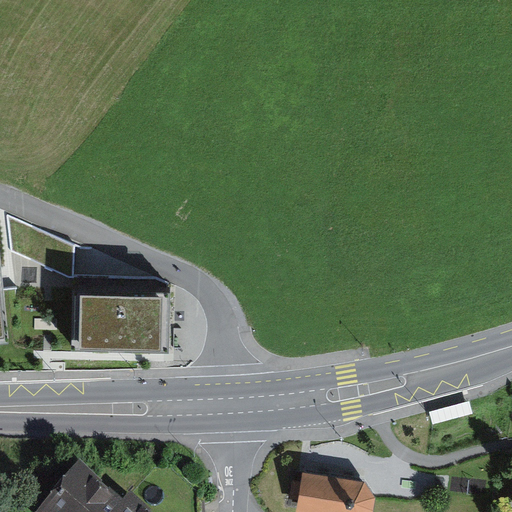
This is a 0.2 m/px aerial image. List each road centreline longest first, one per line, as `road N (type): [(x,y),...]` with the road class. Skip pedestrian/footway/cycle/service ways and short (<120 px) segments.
road 1 (residential): [(228,405),(221,320),(191,279),(0,194)]
road 2 (secondary): [(228,405),(375,387),(511,349)]
road 3 (secondary): [(0,409),(228,405)]
road 4 (track): [(511,443),(425,462),(398,451),(384,418)]
